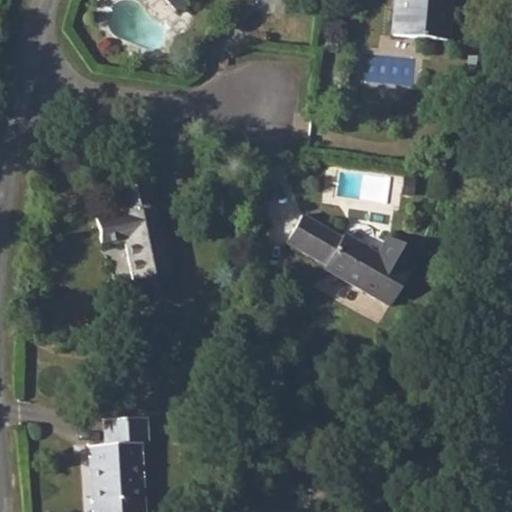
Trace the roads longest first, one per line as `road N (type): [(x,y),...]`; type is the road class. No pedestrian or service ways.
road 1 (residential): [(24,88),(210,110),(256,96)]
road 2 (residential): [(24,88),(0,207)]
